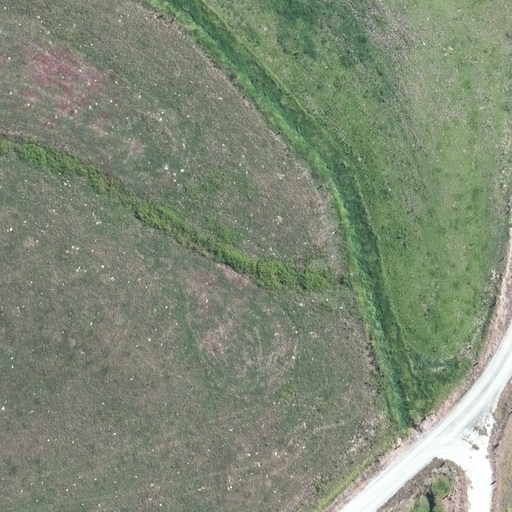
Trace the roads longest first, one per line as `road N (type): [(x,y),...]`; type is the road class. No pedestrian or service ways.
road 1 (track): [(475,511),(472,410),(511,342)]
road 2 (track): [(472,410),(363,511)]
